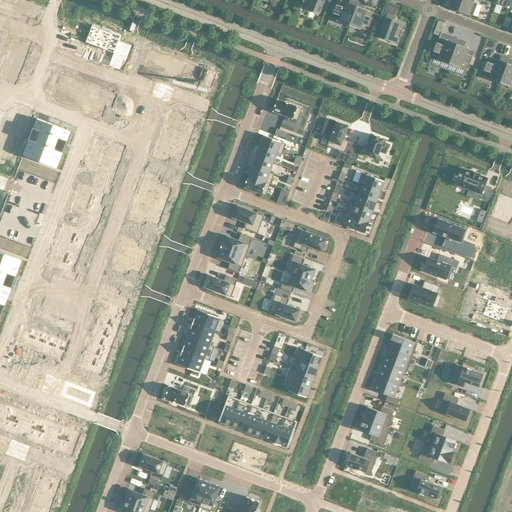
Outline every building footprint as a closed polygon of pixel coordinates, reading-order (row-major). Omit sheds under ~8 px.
[(36,19),(41,7),(23,0),(20,0),(19,5),(13,3),(9,14),(15,16),(17,12),(36,19)] [(319,14),(324,0),(304,0),(304,1),(303,1),(303,2),(304,2),(302,6),(308,8),(307,10),(319,14)] [(349,25),(358,1),(355,0),(350,0),(349,4),(339,0),(337,4),(336,5),(337,5),(334,12),(333,13),(334,13),(332,18),(343,22),(342,23),(349,25)] [(473,2),(474,0),(450,0),(448,6),(459,10),(458,12),(468,16),(468,14),(473,15),(477,4),(473,2)] [(494,0),(489,0),(486,6),(492,9),(496,0),(494,0)] [(358,1),(349,25),(356,28),(356,27),(367,31),(369,26),(369,27),(370,26),(369,26),(372,18),(372,19),(373,18),(372,17),(374,13),(363,9),(365,4),(358,1)] [(388,13),(379,37),(391,41),(391,40),(397,42),(399,38),(400,38),(400,37),(399,37),(402,30),(403,30),(403,29),(402,29),(404,25),(394,21),(396,15),(388,13)] [(434,51),(432,56),(443,60),(443,61),(449,63),(458,39),(442,33),(445,24),(438,21),(434,33),(440,36),(437,42),(437,43),(434,50),(433,51),(434,51)] [(92,24),(85,42),(114,53),(109,65),(119,69),(123,58),(126,59),(131,46),(119,41),(121,35),(92,24)] [(13,35),(9,46),(27,53),(29,47),(31,42),(13,35)] [(472,55),(474,51),(463,47),(465,42),(458,39),(449,63),(456,66),(456,65),(467,69),(469,64),(469,65),(470,64),(472,65),(475,57),(472,56),(473,56),(472,55)] [(9,46),(5,56),(23,63),(24,58),(25,58),(27,53),(9,46)] [(151,49),(147,61),(166,69),(164,73),(170,76),(175,65),(169,62),(171,57),(151,49)] [(5,56),(1,66),(19,73),(23,63),(5,56)] [(485,70),(483,75),(494,79),(493,80),(500,83),(509,58),(502,56),(500,61),(490,57),(488,61),(487,61),(487,62),(484,61),(482,68),(484,69),(484,70),(485,70)] [(511,59),(509,58),(500,83),(506,85),(507,84),(511,85),(511,59)] [(1,66),(0,68),(0,77),(15,83),(19,73),(1,66)] [(182,67),(175,83),(183,86),(185,82),(190,83),(191,78),(197,80),(196,82),(209,86),(209,85),(211,86),(215,74),(214,73),(214,72),(202,67),(201,68),(195,66),(193,72),(188,69),(182,67)] [(58,76),(51,94),(62,98),(69,80),(58,76)] [(69,80),(62,98),(72,102),(79,84),(69,80)] [(79,84),(72,102),(82,106),(89,88),(79,84)] [(89,88),(82,106),(87,108),(86,108),(92,110),(99,92),(89,88)] [(99,92),(92,110),(98,112),(103,114),(107,103),(113,105),(117,93),(111,91),(109,96),(99,92)] [(277,99),(273,111),(298,121),(302,108),(277,99)] [(172,110),(169,116),(174,118),(170,129),(190,137),(194,125),(181,120),(183,114),(172,110)] [(37,118),(23,155),(57,168),(71,131),(37,118)] [(337,121),(327,146),(339,150),(345,153),(349,141),(344,139),(349,126),(337,121)] [(277,128),(275,134),(286,138),(288,133),(277,128)] [(286,139),(297,144),(300,137),(288,133),(286,138),(286,139)] [(360,149),(357,157),(364,160),(365,155),(377,159),(379,152),(385,154),(389,145),(383,143),(384,139),(372,134),(367,148),(362,146),(360,149)] [(264,135),(260,146),(282,154),(286,144),(264,135)] [(97,140),(92,154),(114,163),(119,149),(124,151),(126,145),(115,141),(112,146),(97,140)] [(156,150),(154,156),(166,160),(168,155),(181,160),(185,148),(166,140),(161,152),(156,150)] [(260,146),(256,156),(274,162),(277,153),(282,155),(282,154),(260,146)] [(354,147),(351,155),(357,157),(360,149),(354,147)] [(339,150),(336,158),(348,163),(351,155),(345,153),(339,150)] [(92,154),(86,168),(102,174),(100,180),(111,184),(114,178),(109,176),(114,163),(92,154)] [(256,156),(252,166),(275,174),(270,172),(274,162),(256,156)] [(248,175),(248,176),(271,184),(275,174),(252,166),(248,176),(248,175)] [(460,176),(456,184),(480,193),(478,198),(487,201),(491,188),(484,185),(486,178),(478,175),(479,174),(471,171),(470,172),(462,169),(460,174),(459,173),(458,175),(460,176)] [(148,172),(145,179),(150,180),(146,192),(166,200),(170,188),(157,182),(159,177),(148,172)] [(362,173),(358,183),(380,192),(384,181),(362,173)] [(248,176),(244,187),(266,195),(271,184),(248,176)] [(83,182),(78,196),(100,205),(105,191),(110,193),(112,187),(101,183),(99,188),(83,182)] [(358,183),(358,184),(362,185),(359,195),(377,202),(380,192),(358,183)] [(282,189),(280,194),(287,197),(290,191),(282,189)] [(349,202),(348,203),(373,212),(377,202),(359,195),(355,204),(349,202)] [(78,196),(72,210),(88,216),(86,222),(98,226),(100,220),(95,218),(100,205),(78,196)] [(511,200),(501,196),(494,217),(508,222),(511,212),(511,200)] [(132,213),(130,219),(141,223),(144,218),(157,223),(161,211),(141,203),(137,215),(132,213)] [(348,203),(344,213),(369,222),(369,221),(373,212),(348,203)] [(237,205),(233,217),(246,222),(244,228),(258,233),(264,215),(237,205)] [(344,213),(340,223),(365,233),(369,222),(344,213)] [(465,229),(438,219),(434,232),(446,237),(443,246),(472,257),(476,247),(460,241),(465,229)] [(66,223),(60,237),(83,245),(88,232),(93,234),(95,227),(83,223),(81,229),(66,223)] [(300,229),(293,247),(307,252),(309,246),(322,251),(327,239),(300,229)] [(223,241),(221,246),(246,256),(252,239),(241,234),(239,240),(226,235),(224,241),(223,241)] [(124,235),(122,241),(127,243),(123,254),(142,261),(146,250),(134,245),(136,240),(124,235)] [(60,237),(55,250),(77,259),(83,245),(60,237)] [(510,256),(501,280),(511,283),(511,245),(508,255),(510,256)] [(220,252),(218,257),(230,262),(228,268),(240,272),(246,256),(221,246),(219,252),(220,252)] [(55,250),(50,264),(65,270),(63,276),(75,280),(77,274),(72,272),(77,259),(55,250)] [(0,251),(0,317),(22,260),(0,251)] [(114,262),(112,268),(123,273),(125,267),(138,272),(142,261),(123,254),(119,264),(114,262)] [(294,254),(291,261),(296,262),(292,273),(312,280),(316,269),(303,264),(305,259),(294,254)] [(428,258),(423,271),(446,279),(450,267),(456,269),(459,262),(440,255),(437,261),(428,258)] [(283,282),(281,288),(293,292),(295,287),(307,291),(312,280),(292,273),(288,283),(283,282)] [(211,275),(206,287),(231,297),(238,279),(226,275),(224,280),(211,275)] [(414,285),(409,298),(432,307),(432,306),(437,307),(442,295),(437,294),(440,286),(425,280),(422,288),(414,285)] [(105,283),(103,289),(108,291),(103,303),(123,310),(128,298),(115,293),(117,288),(105,283)] [(485,291),(482,298),(487,300),(482,315),(503,322),(508,307),(494,302),(497,295),(485,291)] [(276,293),(269,311),(296,321),(301,309),(287,304),(289,299),(276,293)] [(198,309),(193,323),(215,332),(220,318),(198,309)] [(234,316),(230,326),(236,328),(239,318),(234,316)] [(102,317),(98,327),(116,334),(120,324),(102,317)] [(193,323),(188,337),(214,347),(215,346),(210,345),(215,332),(193,323)] [(26,326),(19,343),(29,347),(36,330),(26,326)] [(98,327),(94,337),(112,344),(116,334),(98,327)] [(36,330),(29,347),(40,351),(46,333),(36,330)] [(46,333),(40,351),(50,355),(56,337),(46,333)] [(393,334),(388,348),(412,357),(418,343),(393,334)] [(56,337),(50,355),(60,359),(67,341),(56,337)] [(94,337),(90,347),(108,354),(112,344),(94,337)] [(188,337),(182,350),(209,360),(214,347),(188,337)] [(90,347),(87,357),(104,364),(108,354),(90,347)] [(300,348),(296,358),(318,367),(322,356),(300,348)] [(388,348),(383,361),(407,371),(412,357),(388,348)] [(441,349),(438,358),(445,361),(448,351),(441,349)] [(182,350),(177,364),(200,372),(205,359),(209,361),(209,360),(182,350)] [(87,357),(83,368),(100,374),(104,364),(87,357)] [(290,367),(315,377),(318,367),(296,358),(296,359),(301,360),(298,370),(290,367)] [(383,361),(377,375),(400,383),(405,370),(407,371),(383,361)] [(456,364),(450,382),(463,387),(466,381),(479,386),(484,374),(456,364)] [(290,367),(286,377),(311,387),(315,377),(290,367)] [(377,375),(372,389),(388,395),(386,401),(397,405),(400,399),(395,397),(400,383),(377,375)] [(288,379),(285,389),(307,397),(311,387),(286,377),(286,378),(288,379)] [(169,386),(165,398),(189,407),(196,389),(184,385),(182,391),(169,386)] [(445,393),(438,411),(466,421),(470,409),(457,404),(459,398),(445,393)] [(228,396),(219,422),(230,426),(240,401),(228,396)] [(240,401),(230,426),(242,431),(251,405),(240,401)] [(1,403),(0,406),(0,429),(6,431),(15,408),(1,403)] [(251,405),(242,431),(253,435),(263,409),(251,405)] [(368,406),(363,418),(390,428),(390,427),(388,427),(394,410),(383,406),(381,411),(368,406)] [(15,408),(6,431),(19,436),(27,413),(15,408)] [(263,409),(253,435),(264,439),(274,413),(263,409)] [(27,413),(19,436),(31,441),(40,418),(27,413)] [(274,413),(264,439),(270,441),(275,443),(285,417),(274,413)] [(285,417),(275,443),(281,446),(281,445),(287,448),(297,422),(285,417)] [(40,418),(31,441),(44,446),(53,423),(40,418)] [(363,418),(359,429),(372,434),(370,440),(384,445),(390,428),(363,418)] [(53,423),(44,446),(57,451),(66,428),(53,423)] [(425,441),(454,452),(452,451),(456,440),(443,435),(445,429),(434,425),(428,442),(425,441)] [(66,428),(57,451),(70,456),(79,432),(70,429),(69,429),(66,428)] [(399,439),(405,441),(408,435),(401,433),(399,439)] [(425,441),(419,458),(432,463),(435,458),(450,463),(454,452),(425,441)] [(350,452),(346,465),(371,474),(379,452),(367,448),(364,457),(350,452)] [(143,454),(139,466),(152,471),(150,476),(162,481),(168,463),(143,454)] [(419,465),(417,471),(427,475),(429,475),(431,469),(419,465)] [(416,471),(409,489),(437,499),(441,486),(428,481),(430,476),(427,475),(417,471),(416,471)] [(42,473),(37,483),(54,490),(58,479),(57,479),(53,477),(49,476),(45,474),(42,473)] [(184,487),(179,499),(200,507),(210,482),(198,478),(194,491),(184,487)] [(210,482),(200,507),(214,511),(217,511),(221,501),(216,499),(221,486),(210,482)] [(37,483),(33,494),(51,500),(54,490),(37,483)] [(130,489),(126,500),(150,510),(156,493),(145,489),(143,494),(130,489)] [(33,494),(30,504),(47,510),(51,500),(33,494)] [(237,508),(234,511),(255,511),(259,501),(247,497),(242,510),(237,508)] [(126,500),(122,511),(123,511),(149,511),(150,510),(126,500)]
